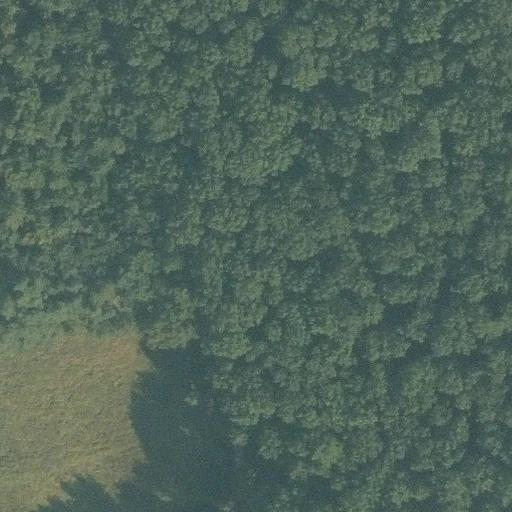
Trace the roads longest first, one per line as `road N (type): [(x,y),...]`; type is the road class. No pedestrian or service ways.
road 1 (track): [(101,0),(207,280)]
road 2 (track): [(207,280),(249,488)]
